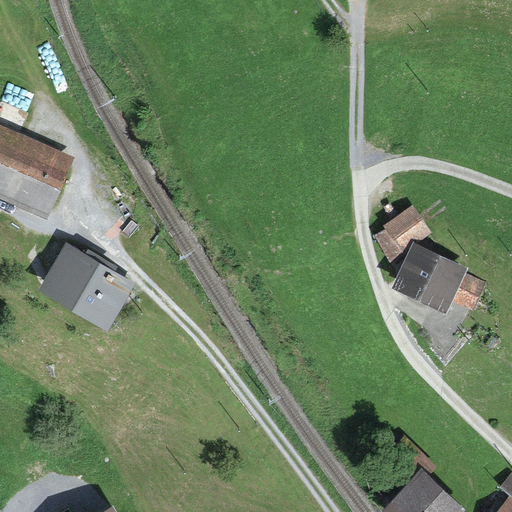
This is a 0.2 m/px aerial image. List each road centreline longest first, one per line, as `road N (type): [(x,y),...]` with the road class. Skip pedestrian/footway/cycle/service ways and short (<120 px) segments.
road 1 (residential): [(511,452),(421,364),(396,326),(368,246),(361,194),(361,183),(382,168),(412,162),(511,191)]
road 2 (track): [(70,203),(201,337),(333,511)]
